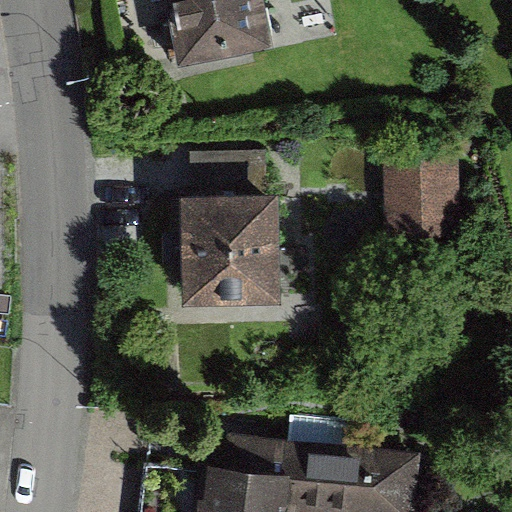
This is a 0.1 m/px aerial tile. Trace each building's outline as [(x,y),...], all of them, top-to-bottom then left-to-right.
[(258,0),(171,0),(182,52),(266,36),(258,0)] [(485,169),(401,168),(400,238),(485,239),(485,169)] [(322,192),(219,194),(221,304),(324,302),(322,192)] [(444,511),(450,457),(237,437),(229,511),(444,511)] [(20,511),(26,457),(0,454),(0,511),(20,511)]
